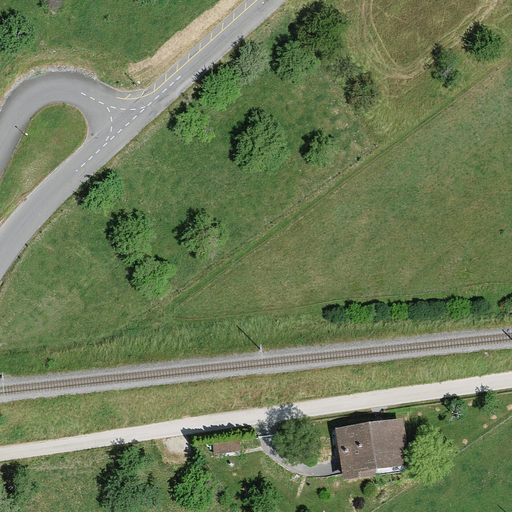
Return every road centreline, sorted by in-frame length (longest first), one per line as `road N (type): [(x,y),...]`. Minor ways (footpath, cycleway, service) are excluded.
road 1 (residential): [(0,453),(511,379)]
road 2 (tertiary): [(127,124),(267,0)]
road 3 (tertiary): [(0,259),(44,200),(127,124)]
road 4 (residential): [(127,124),(90,97),(56,87),(21,105),(0,148)]
